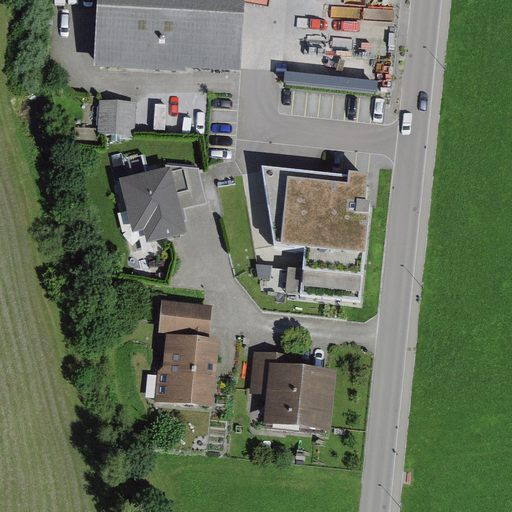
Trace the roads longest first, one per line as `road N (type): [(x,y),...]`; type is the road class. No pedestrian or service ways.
road 1 (tertiary): [(427,0),(375,511)]
road 2 (unknown): [(317,0),(346,31),(424,35)]
